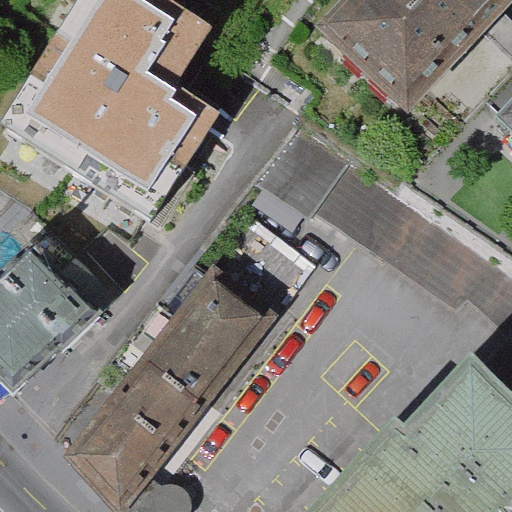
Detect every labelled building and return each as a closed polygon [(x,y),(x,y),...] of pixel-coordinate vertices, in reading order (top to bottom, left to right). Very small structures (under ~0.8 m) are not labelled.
[(214,53),(130,0),(101,0),(15,138),(164,231),(221,141),(176,113),(214,53)] [(511,10),(511,0),(379,0),(317,65),(345,92),(356,81),(402,125),(511,10)] [(511,131),(499,145),(511,157),(511,131)] [(0,265),(32,235),(21,229),(36,213),(0,191),(0,265)] [(102,307),(32,235),(0,265),(0,372),(16,389),(102,307)] [(277,311),(213,262),(70,453),(119,509),(277,311)] [(511,511),(511,434),(463,390),(395,465),(385,456),(333,511),(511,511)]
